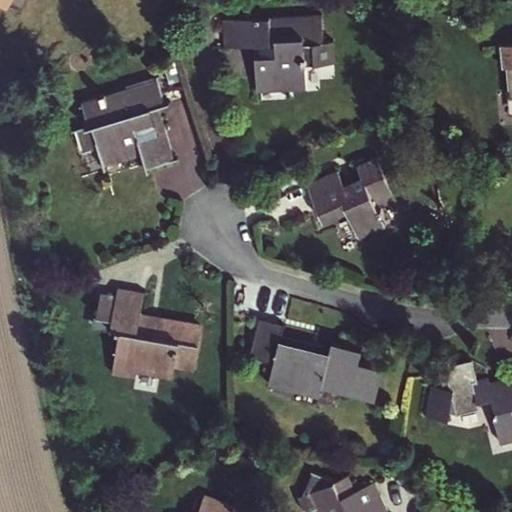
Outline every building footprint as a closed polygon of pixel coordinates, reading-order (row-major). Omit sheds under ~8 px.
[(0,0),(0,1),(13,9),(17,0),(0,0)] [(259,55),(261,85),(311,81),(310,60),(337,59),(336,38),(327,38),(325,12),(227,19),(228,31),(233,30),(234,45),(259,44),(263,44),(264,55),(259,55)] [(511,45),(498,46),(501,70),(508,69),(511,98),(511,45)] [(157,114),(165,111),(173,109),(165,83),(88,107),(94,126),(80,130),(87,154),(105,149),(109,162),(146,151),(153,175),(182,167),(168,122),(160,124),(157,114)] [(160,124),(168,122),(165,111),(157,114),(160,124)] [(345,175),(316,189),(332,226),(356,215),(367,239),(392,228),(382,207),(401,199),(385,163),(366,171),(371,182),(352,190),(345,175)] [(116,328),(122,294),(105,291),(98,325),(116,328)] [(122,294),(116,328),(120,329),(120,332),(125,333),(117,369),(141,373),(142,368),(178,375),(179,365),(199,368),(207,326),(161,317),(159,328),(143,325),(145,314),(149,296),(122,291),(122,294)] [(159,328),(161,317),(145,314),(143,325),(159,328)] [(305,377),(303,387),(327,392),(328,386),(383,397),(390,365),(366,360),(369,347),(338,340),(335,349),(311,344),(311,341),(288,336),(290,324),(265,319),(257,357),(281,362),(278,372),(305,377)] [(479,356),(451,362),(462,412),(485,406),(484,401),(499,398),(502,410),(499,410),(506,440),(511,438),(511,373),(496,377),(494,372),(483,375),(479,356)] [(305,377),(278,372),(276,385),(302,391),(303,387),(305,377)] [(392,511),(382,490),(364,499),(354,479),(341,485),(317,477),(312,493),(317,495),(303,501),(308,511),(392,511)] [(239,511),(203,502),(200,511),(239,511)]
